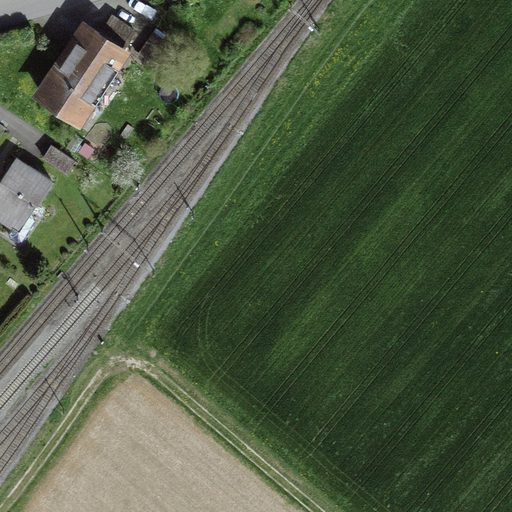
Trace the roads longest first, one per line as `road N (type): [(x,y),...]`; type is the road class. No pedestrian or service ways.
road 1 (track): [(333,511),(120,339)]
road 2 (track): [(1,511),(120,339)]
